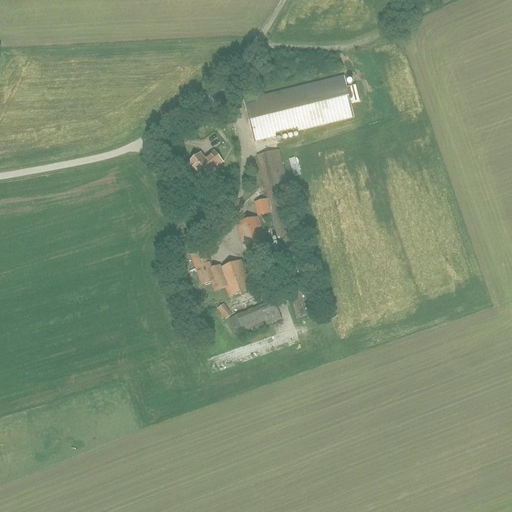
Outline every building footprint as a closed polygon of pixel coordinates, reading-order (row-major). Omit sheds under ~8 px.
[(244,102),(254,143),(353,118),(343,77),(244,102)] [(319,315),(278,151),(257,156),(298,320),(319,315)] [(189,164),(202,181),(214,172),(213,171),(222,163),(214,152),(207,158),(208,159),(206,161),(200,155),(189,164)] [(258,216),(270,214),(267,200),(255,203),(258,216)] [(245,252),(266,246),(258,218),(237,224),(245,252)] [(253,289),(253,288),(242,260),(220,269),(219,267),(213,269),(206,251),(192,256),(203,286),(212,282),(216,291),(226,287),(231,297),(253,289)] [(274,301),(230,319),(236,334),(280,316),(274,301)] [(232,314),(224,305),(218,310),(225,320),(232,314)]
